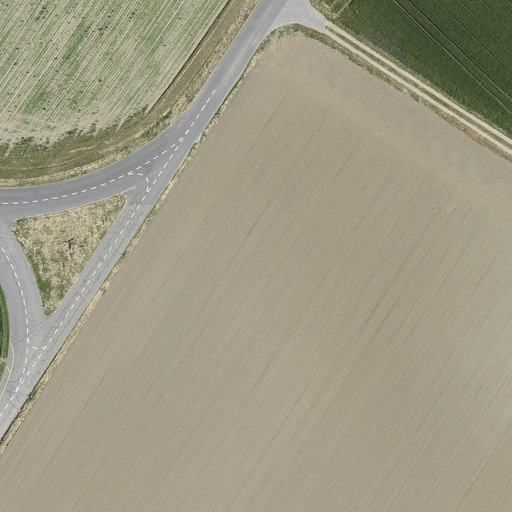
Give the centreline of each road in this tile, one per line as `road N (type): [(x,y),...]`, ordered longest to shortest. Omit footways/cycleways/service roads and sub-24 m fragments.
road 1 (track): [(271,0),(511,149)]
road 2 (unclassified): [(166,160),(29,366)]
road 3 (tertiary): [(271,0),(166,160)]
road 4 (tertiary): [(166,160),(34,200),(0,199)]
road 5 (unclassified): [(29,366),(24,296),(0,237)]
